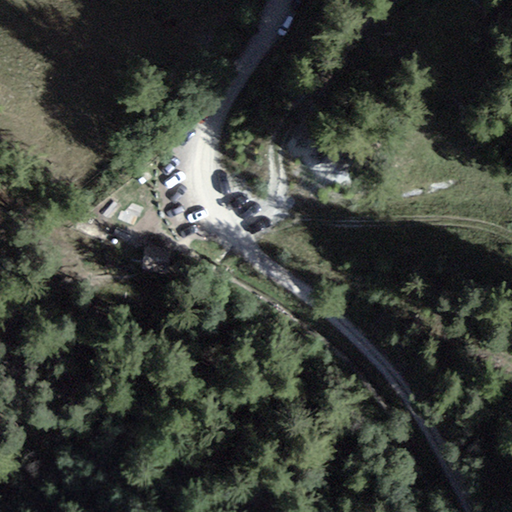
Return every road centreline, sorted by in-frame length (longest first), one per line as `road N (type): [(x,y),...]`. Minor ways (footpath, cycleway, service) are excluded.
road 1 (track): [(211,214),(385,362),(495,511)]
road 2 (track): [(511,208),(442,195),(366,204),(309,189),(246,191),(211,214)]
road 3 (track): [(211,214),(205,133),(268,40),(284,0)]
